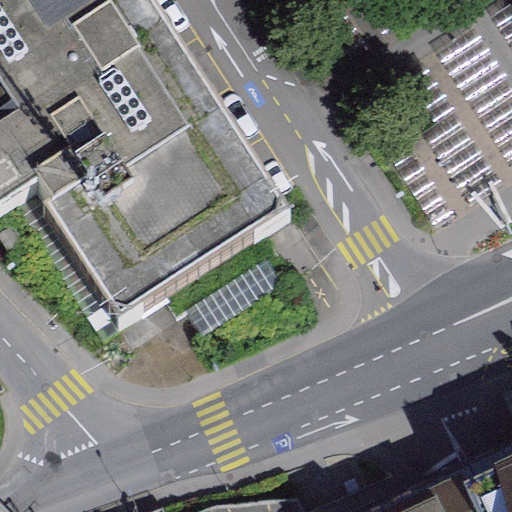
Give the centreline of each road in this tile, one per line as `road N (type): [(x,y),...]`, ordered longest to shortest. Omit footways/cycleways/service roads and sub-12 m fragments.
road 1 (residential): [(459,321),(377,236),(294,105),(246,83),(191,0)]
road 2 (tertiary): [(459,321),(116,467)]
road 3 (residential): [(0,333),(116,467)]
